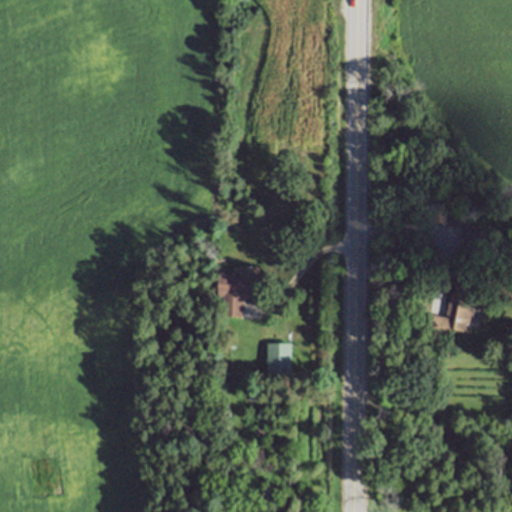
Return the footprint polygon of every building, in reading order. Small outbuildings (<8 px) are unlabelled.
[(445,204),(447,220),(434,221),(433,205),(445,204)] [(464,224),(482,224),(483,240),(464,241),(464,224)] [(260,265),(261,296),(244,296),(244,316),(225,316),(225,295),(219,295),(218,272),(240,272),(240,265),(260,265)] [(429,313),(446,316),(448,300),(451,301),(454,284),(466,287),(464,296),(474,298),(468,332),(457,330),(455,337),(426,332),(429,313)] [(292,374),(268,374),(267,342),(292,342),(292,374)]
